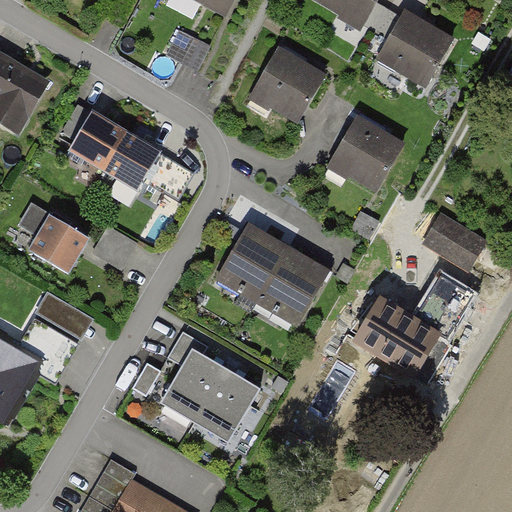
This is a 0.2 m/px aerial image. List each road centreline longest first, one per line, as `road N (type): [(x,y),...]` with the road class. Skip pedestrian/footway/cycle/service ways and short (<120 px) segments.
road 1 (residential): [(0,5),(193,118),(214,143),(219,172),(213,199),(43,491),(19,511)]
road 2 (residential): [(511,296),(383,511)]
